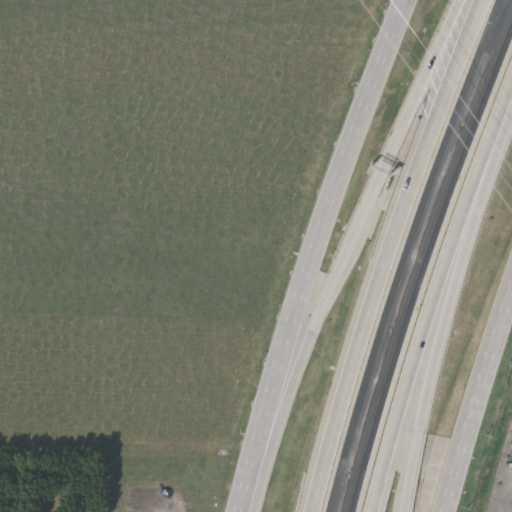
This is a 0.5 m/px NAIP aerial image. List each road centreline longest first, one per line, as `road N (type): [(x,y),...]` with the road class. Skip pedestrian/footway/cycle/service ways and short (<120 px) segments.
road 1 (motorway): [(479,0),(384,265),(313,511)]
road 2 (secondary): [(406,0),(310,266),(242,511)]
road 3 (motorway): [(458,0),(261,438)]
road 4 (motorway): [(372,511),(479,170)]
road 5 (motorway): [(406,511),(479,170)]
road 6 (secondary): [(444,511),(511,303)]
